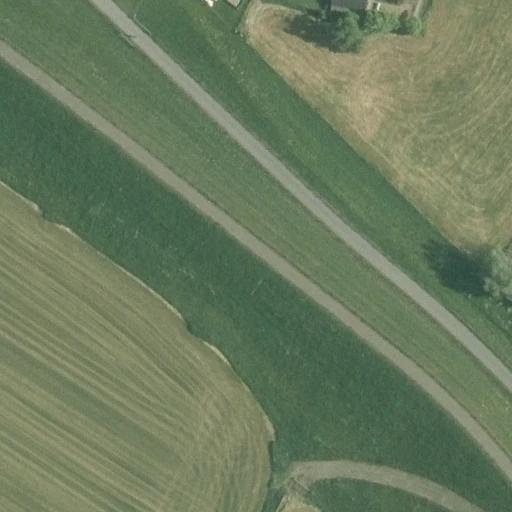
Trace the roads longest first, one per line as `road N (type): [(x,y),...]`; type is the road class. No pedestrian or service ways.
road 1 (unclassified): [(96,0),(511,389)]
road 2 (track): [(466,511),(422,488),(310,468)]
